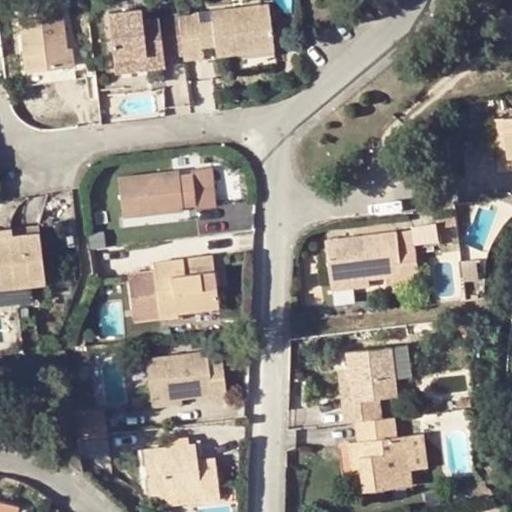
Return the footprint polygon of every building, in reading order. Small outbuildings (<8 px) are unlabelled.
[(47,0),(18,4),(27,71),(74,65),(72,46),(68,47),(61,0),(47,0)] [(213,20),(216,44),(218,55),(273,48),(268,3),(212,10),(213,20)] [(164,57),(184,54),(179,13),(143,18),(142,7),(109,11),(116,72),(146,68),(145,55),(164,53),(164,57)] [(204,57),(203,46),(199,22),(198,11),(179,13),(184,54),(185,59),(204,57)] [(199,22),(203,46),(216,44),(213,20),(199,22)] [(145,55),(146,68),(166,65),(164,57),(164,53),(145,55)] [(29,83),(76,77),(74,65),(27,71),(29,83)] [(509,155),(511,154),(511,116),(493,118),(496,137),(507,136),(509,155)] [(507,136),(496,137),(498,156),(509,155),(507,136)] [(511,154),(509,155),(498,156),(500,169),(511,167),(511,154)] [(211,166),(193,169),(193,173),(197,202),(197,207),(217,204),(211,166)] [(123,216),(183,208),(183,204),(179,174),(179,170),(119,177),(123,216)] [(183,204),(197,202),(193,173),(179,174),(183,204)] [(439,226),(458,222),(456,212),(437,215),(439,226)] [(9,234),(40,230),(39,225),(39,223),(0,228),(0,245),(11,244),(9,234)] [(399,245),(414,244),(412,229),(397,230),(399,245)] [(45,274),(40,230),(9,234),(11,244),(0,245),(0,280),(15,278),(16,285),(31,283),(30,277),(45,274)] [(328,239),(333,282),(369,278),(393,275),(395,287),(420,284),(415,243),(414,244),(399,245),(397,230),(328,239)] [(124,244),(89,248),(90,255),(125,250),(124,244)] [(125,250),(90,255),(91,270),(127,265),(125,250)] [(161,313),(178,311),(219,306),(216,284),(204,286),(201,270),(215,268),(213,253),(155,260),(161,313)] [(204,286),(216,284),(215,268),(201,270),(204,286)] [(31,283),(46,281),(45,274),(30,277),(31,283)] [(15,278),(0,280),(0,287),(16,285),(15,278)] [(369,278),(333,282),(333,288),(370,285),(369,278)] [(396,373),(408,372),(405,344),(392,346),(396,373)] [(343,401),(345,420),(355,419),(383,416),(382,404),(381,397),(398,395),(396,373),(392,346),(351,350),(353,369),(357,399),(343,401)] [(147,357),(153,401),(181,398),(213,394),(213,399),(228,397),(222,355),(208,357),(207,350),(147,357)] [(353,369),(339,370),(343,401),(357,399),(353,369)] [(133,396),(134,405),(145,403),(144,395),(138,396),(133,396)] [(181,398),(153,401),(153,407),(182,403),(181,398)] [(77,437),(91,435),(107,433),(105,413),(75,417),(77,437)] [(396,436),(394,415),(383,416),(355,419),(358,441),(349,442),(352,464),(362,463),(363,475),(365,488),(414,483),(412,468),(408,435),(396,436)] [(91,435),(77,437),(79,454),(111,470),(107,433),(91,435)] [(408,435),(412,468),(429,466),(425,433),(408,435)] [(168,438),(169,446),(189,444),(189,436),(168,438)] [(202,491),(202,500),(221,498),(215,456),(198,458),(196,443),(189,444),(169,446),(144,449),(150,498),(165,497),(202,491)] [(352,464),(353,475),(363,475),(362,463),(352,464)] [(165,497),(166,505),(202,500),(202,491),(165,497)] [(0,511),(17,511),(19,506),(0,500),(0,511)]
